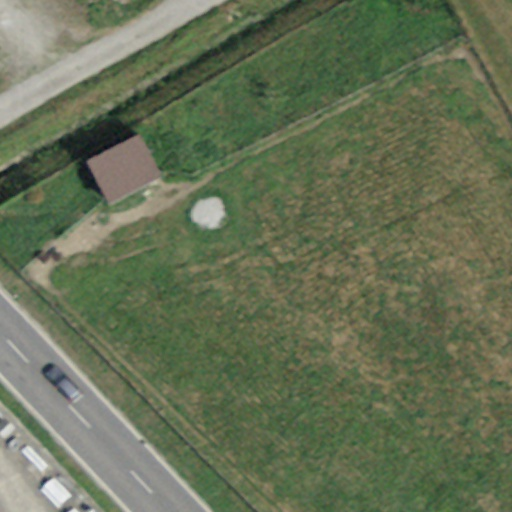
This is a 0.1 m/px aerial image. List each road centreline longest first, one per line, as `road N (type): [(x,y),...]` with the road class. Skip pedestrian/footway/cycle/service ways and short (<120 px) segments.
road 1 (secondary): [(172,511),(0,330)]
road 2 (unclassified): [(200,0),(0,116)]
